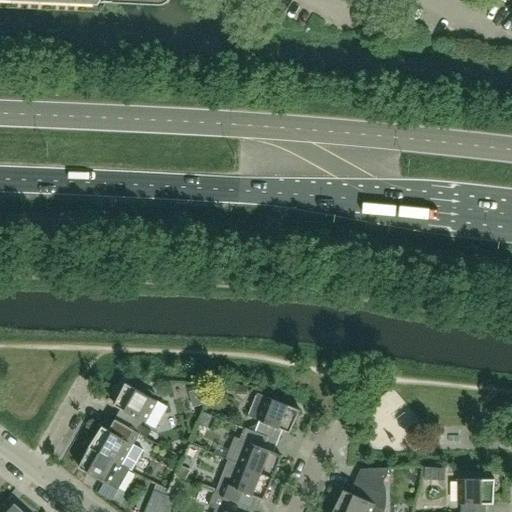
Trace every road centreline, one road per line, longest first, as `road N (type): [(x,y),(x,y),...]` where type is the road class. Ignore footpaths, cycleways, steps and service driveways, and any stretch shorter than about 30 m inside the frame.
road 1 (primary): [(0,179),(299,194),(511,215)]
road 2 (primary): [(511,150),(311,129),(0,117)]
